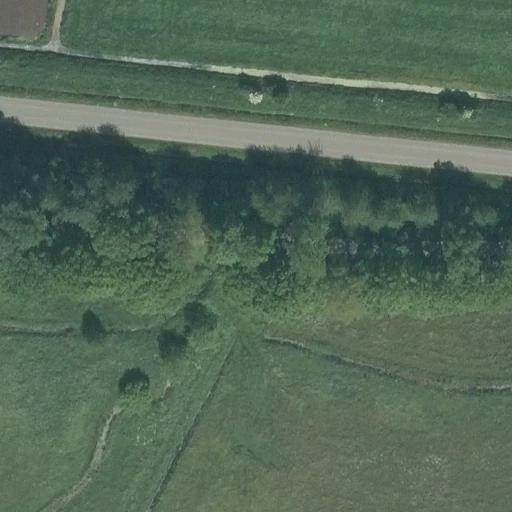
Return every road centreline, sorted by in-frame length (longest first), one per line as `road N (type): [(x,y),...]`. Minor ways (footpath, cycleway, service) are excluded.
road 1 (tertiary): [(511,166),(0,113)]
road 2 (unclassified): [(511,246),(0,226)]
